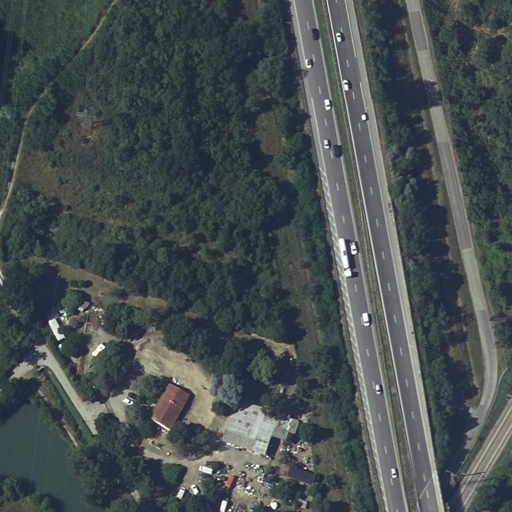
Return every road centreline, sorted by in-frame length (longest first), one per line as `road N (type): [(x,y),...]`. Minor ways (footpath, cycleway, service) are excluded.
road 1 (unclassified): [(423,511),(478,419),(491,375),(410,0)]
road 2 (motorway): [(302,0),(396,511)]
road 3 (motorway): [(429,511),(335,0)]
road 4 (track): [(114,0),(30,102),(0,204)]
